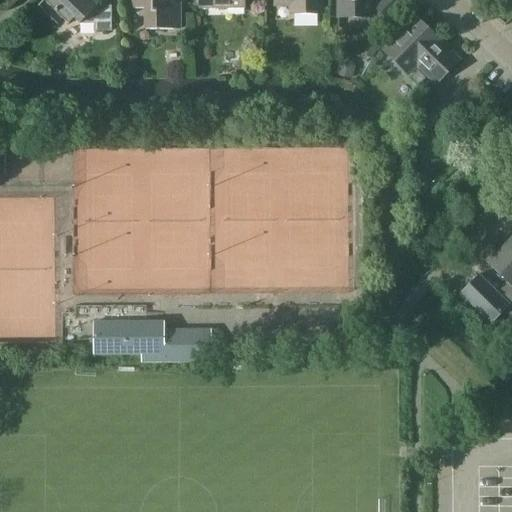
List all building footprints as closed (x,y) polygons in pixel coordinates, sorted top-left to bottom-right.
[(68,26),(74,20),(78,24),(94,24),(94,31),(110,31),(111,6),(97,6),(91,0),(44,0),(39,5),(57,24),(62,19),(68,26)] [(145,29),(179,29),(178,0),(133,0),(133,8),(145,8),(145,29)] [(291,14),(320,13),(320,0),(275,0),(276,1),(291,1),(291,14)] [(382,23),(401,4),(397,0),(385,0),(378,8),(371,8),(371,0),(338,0),(339,17),(371,17),(371,23),(382,23)] [(437,83),(458,62),(415,18),(384,49),(408,73),(417,64),(437,83)] [(419,85),(426,78),(418,70),(411,78),(419,85)] [(480,274),(460,294),(491,325),(505,310),(511,317),(511,236),(497,251),(493,247),(483,257),(511,286),(511,287),(503,296),(480,274)] [(143,362),(190,362),(210,362),(210,345),(210,330),(163,330),(163,313),(146,313),(146,306),(75,306),(75,313),(63,313),(63,346),(89,346),(89,355),(143,355),(143,362)]
